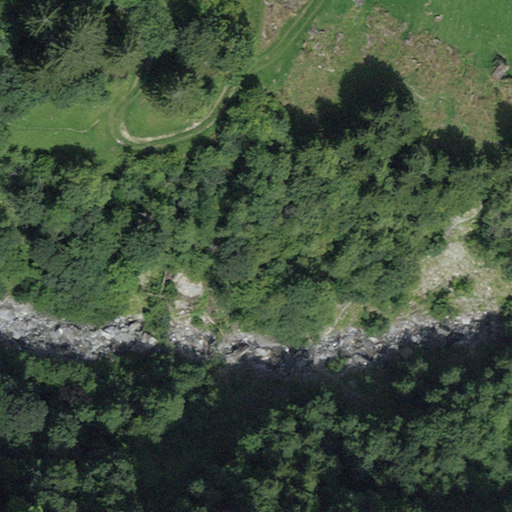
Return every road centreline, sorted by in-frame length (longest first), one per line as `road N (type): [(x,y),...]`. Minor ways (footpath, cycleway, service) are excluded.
road 1 (track): [(232,83),(189,132),(157,143),(120,136),(117,115)]
road 2 (track): [(148,0),(153,62),(146,83),(117,115)]
road 3 (track): [(232,83),(277,58),(320,0)]
